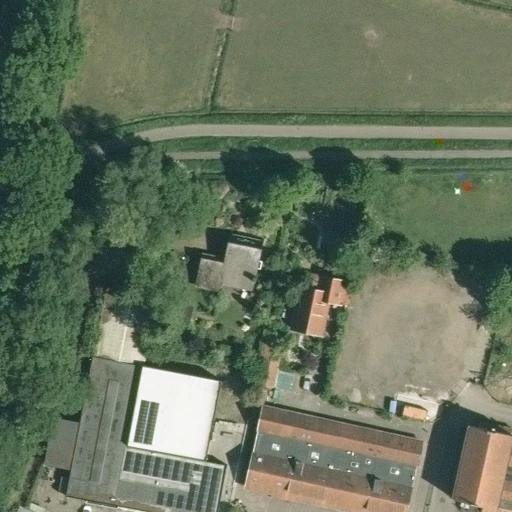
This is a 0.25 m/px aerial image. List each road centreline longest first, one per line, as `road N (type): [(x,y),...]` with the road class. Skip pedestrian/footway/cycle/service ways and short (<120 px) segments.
road 1 (residential): [(489,413),(474,375),(359,348)]
road 2 (residential): [(489,413),(466,407),(441,511)]
